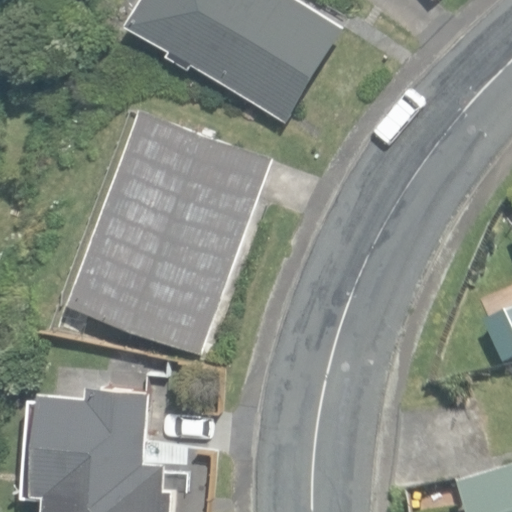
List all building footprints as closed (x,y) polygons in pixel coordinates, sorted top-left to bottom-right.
[(199,59),(293,117),(353,22),(318,0),(148,0),(137,19),(180,45),(176,51),(196,64),(199,59)] [(75,299),(207,348),(279,154),(147,105),(75,299)] [(63,326),(83,335),(92,313),(72,305),(63,326)] [(179,511),(182,486),(173,485),(175,458),(157,456),(163,385),(99,379),(98,388),(53,384),(43,489),(54,490),(51,511),(179,511)] [(511,511),(511,470),(466,484),(474,511),(511,511)]
